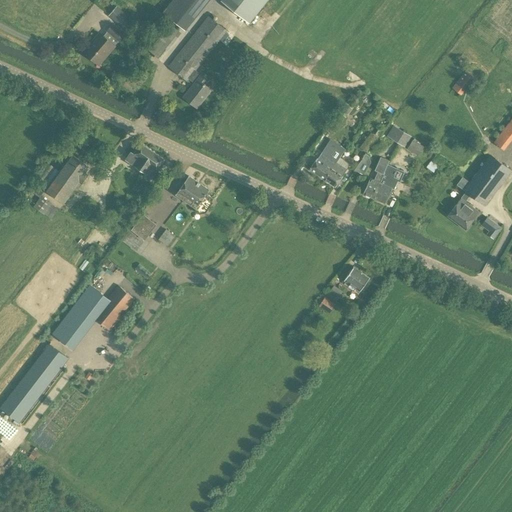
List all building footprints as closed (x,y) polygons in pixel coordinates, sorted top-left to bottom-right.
[(249,23),(267,0),(233,0),(228,6),(249,23)] [(108,16),(127,32),(135,22),(117,7),(108,16)] [(195,70),(227,31),(209,16),(169,67),(187,81),(189,79),(194,83),(187,92),(190,94),(186,99),(197,108),(211,90),(205,85),(209,80),(201,74),(201,75),(195,70)] [(115,45),(118,42),(119,43),(126,34),(113,24),(106,32),(107,32),(104,35),(99,32),(83,51),(99,66),(116,46),(115,45)] [(157,41),(149,51),(158,58),(166,48),(157,41)] [(470,80),(474,76),(466,70),(452,89),(461,96),(469,86),(472,89),(475,84),(470,80)] [(346,105),(340,113),(345,117),(351,109),(346,105)] [(389,137),(400,144),(406,133),(396,127),(389,137)] [(371,132),(360,147),(367,152),(378,137),(371,132)] [(410,146),(408,149),(418,155),(423,147),(413,140),(414,138),(406,133),(400,144),(404,147),(406,144),(410,146)] [(494,143),(503,150),(509,143),(499,135),(494,143)] [(140,169),(153,151),(141,143),(133,153),(131,152),(126,159),(136,166),(140,169)] [(333,146),(326,155),(322,161),(317,158),(309,169),(324,179),(325,179),(324,179),(340,158),(345,149),(341,146),(338,150),(333,146)] [(165,159),(153,151),(140,169),(152,177),(165,159)] [(59,171),(46,190),(64,203),(80,182),(81,184),(88,174),(86,173),(90,168),(71,154),(59,171)] [(355,170),(364,175),(371,163),(369,156),(365,154),(362,159),(355,170)] [(485,205),(511,171),(491,156),(465,190),(466,191),(465,193),(467,195),(463,200),(461,198),(448,216),(466,230),(479,212),(465,202),(471,194),(485,205)] [(378,172),(375,180),(370,178),(363,194),(373,198),(379,182),(387,165),(389,160),(381,157),(374,170),(378,172)] [(350,165),(340,158),(324,179),(325,179),(335,187),(343,176),(342,176),(350,165)] [(438,166),(431,161),(427,167),(434,173),(438,166)] [(385,203),(392,188),(387,186),(391,176),(391,177),(394,169),(387,165),(379,182),(373,198),(385,203)] [(176,194),(183,199),(185,196),(190,199),(200,184),(189,176),(176,194)] [(209,190),(200,184),(190,199),(185,196),(183,199),(196,208),(196,211),(200,214),(206,213),(213,202),(211,201),(213,199),(206,194),(209,190)] [(41,196),(33,207),(44,215),(52,204),(41,196)] [(144,240),(156,225),(143,215),(131,230),(144,240)] [(500,227),(486,217),(481,225),(488,230),(486,233),(492,238),(500,227)] [(166,245),(174,236),(166,229),(159,240),(166,245)] [(352,290),(354,287),(360,291),(369,278),(354,266),(344,280),(351,285),(349,288),(352,290)] [(109,330),(135,299),(119,285),(93,316),(109,330)] [(334,286),(327,296),(336,302),(343,292),(334,286)] [(325,297),(319,307),(329,314),(336,305),(325,297)] [(50,344),(0,408),(20,423),(69,359),(50,344)]
